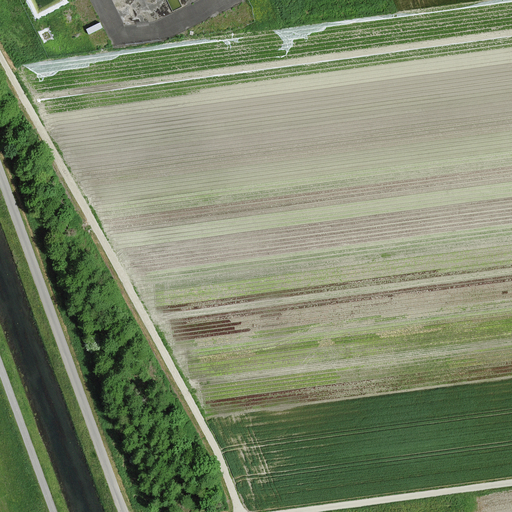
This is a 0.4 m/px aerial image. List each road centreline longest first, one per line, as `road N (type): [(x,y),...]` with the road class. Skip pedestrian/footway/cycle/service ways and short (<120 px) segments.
road 1 (track): [(0,55),(214,443),(240,511)]
road 2 (track): [(91,218),(511,163)]
road 3 (unclassified): [(124,511),(0,171)]
road 4 (unclassified): [(511,483),(297,511)]
road 5 (unclassified): [(0,365),(53,511)]
